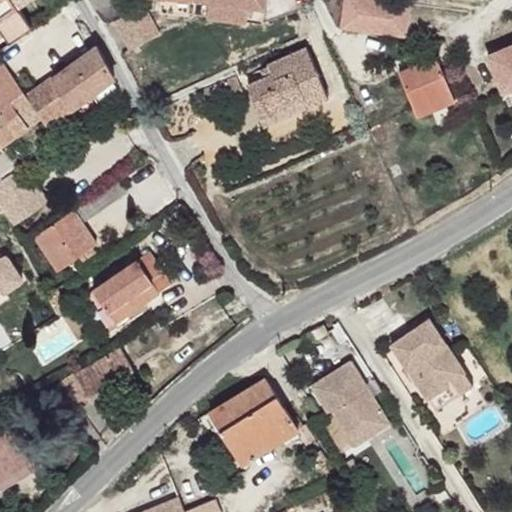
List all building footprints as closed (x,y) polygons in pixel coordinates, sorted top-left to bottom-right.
[(10,0),(0,0),(0,29),(6,39),(27,24),(24,20),(15,6),(10,0)] [(160,0),(159,9),(189,11),(189,0),(160,0)] [(229,0),(189,0),(189,11),(229,13),(229,0)] [(269,0),(229,0),(229,13),(268,16),(269,0)] [(429,0),(370,0),(370,13),(430,17),(431,0),(429,0)] [(142,6),(114,21),(126,43),(129,48),(157,32),(155,28),(142,6)] [(511,35),(483,47),(499,89),(511,83),(511,35)] [(96,43),(73,60),(90,91),(113,75),(96,43)] [(0,58),(0,86),(1,88),(14,80),(0,58)] [(36,84),(24,93),(35,110),(45,124),(90,91),(73,60),(36,84)] [(281,88),(257,99),(264,113),(272,110),(280,126),(313,113),(316,121),(338,111),(316,62),(277,80),(281,88)] [(424,80),(387,98),(404,133),(440,115),(424,80)] [(244,92),(223,102),(233,123),(254,114),(244,92)] [(24,93),(0,108),(0,132),(35,110),(24,93)] [(223,102),(207,109),(217,130),(233,123),(223,102)] [(272,110),(264,113),(275,140),(316,121),(313,113),(280,126),(272,110)] [(440,115),(404,133),(409,141),(445,124),(440,115)] [(33,159),(0,182),(0,199),(1,201),(42,173),(33,159)] [(42,173),(1,201),(12,215),(52,188),(42,173)] [(107,183),(69,209),(78,226),(117,199),(107,183)] [(69,209),(34,233),(55,275),(91,253),(78,226),(69,209)] [(145,252),(90,289),(111,321),(166,283),(145,252)] [(426,322),(387,347),(405,374),(414,367),(419,374),(410,381),(424,403),(448,387),(440,376),(455,366),(426,322)] [(118,348),(85,368),(100,391),(132,370),(118,348)] [(349,362),(308,387),(325,415),(330,412),(345,437),(381,414),(349,362)] [(455,366),(440,376),(448,387),(455,399),(471,389),(455,366)] [(414,367),(405,374),(410,381),(419,374),(414,367)] [(85,368),(72,376),(86,398),(100,391),(85,368)] [(72,376),(58,384),(76,410),(88,402),(86,398),(72,376)] [(266,379),(212,414),(242,464),(294,432),(304,446),(312,441),(303,427),(297,430),(266,379)] [(60,419),(76,410),(58,384),(43,394),(60,419)] [(381,414),(345,437),(352,449),(389,426),(381,414)] [(17,426),(0,436),(0,485),(40,460),(17,426)] [(386,511),(378,499),(368,505),(372,511),(386,511)] [(181,511),(177,503),(155,511),(181,511)]
